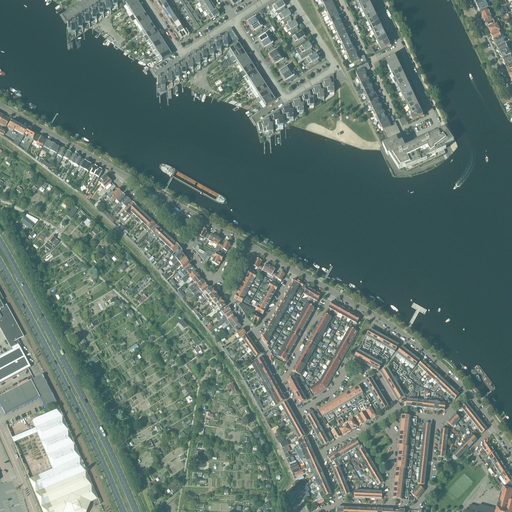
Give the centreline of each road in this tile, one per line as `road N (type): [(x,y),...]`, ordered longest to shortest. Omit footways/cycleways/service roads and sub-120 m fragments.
road 1 (primary): [(135,511),(0,242)]
road 2 (primary): [(0,262),(123,511)]
road 3 (residential): [(156,193),(0,106)]
road 4 (residential): [(467,392),(421,349),(333,293)]
road 5 (residential): [(285,100),(335,67),(291,0)]
road 6 (residential): [(389,506),(414,507),(425,493),(433,426),(444,416)]
